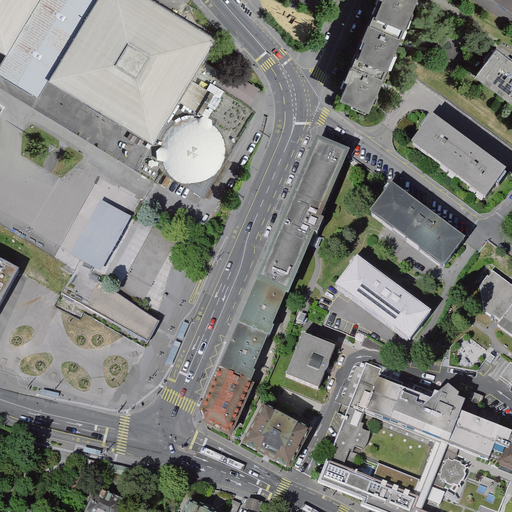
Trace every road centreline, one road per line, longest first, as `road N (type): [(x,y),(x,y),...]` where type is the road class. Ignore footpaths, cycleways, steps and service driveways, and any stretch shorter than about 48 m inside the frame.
road 1 (secondary): [(161,443),(284,154),(296,106)]
road 2 (residential): [(296,106),(324,114),(488,230)]
road 3 (tertiary): [(161,443),(0,402)]
road 4 (secondary): [(161,443),(307,503)]
road 5 (secondary): [(296,106),(286,73),(220,0)]
road 6 (residential): [(355,0),(321,75),(296,106)]
